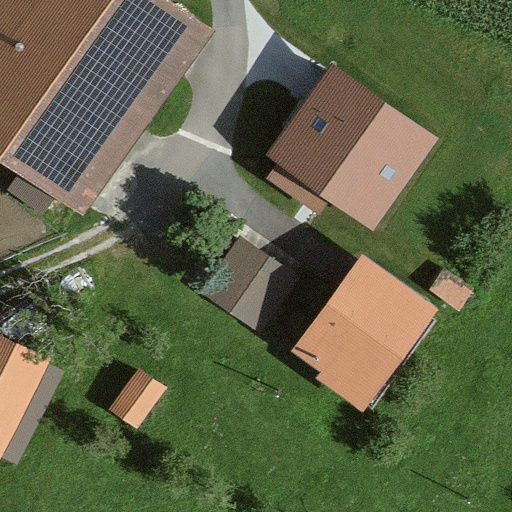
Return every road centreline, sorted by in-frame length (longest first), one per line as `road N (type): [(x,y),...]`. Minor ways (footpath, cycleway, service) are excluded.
road 1 (track): [(131,214),(224,91),(238,40),(227,0)]
road 2 (residential): [(0,287),(65,260),(131,214)]
